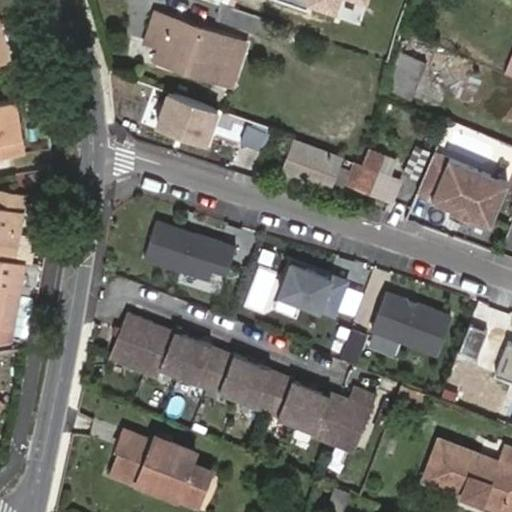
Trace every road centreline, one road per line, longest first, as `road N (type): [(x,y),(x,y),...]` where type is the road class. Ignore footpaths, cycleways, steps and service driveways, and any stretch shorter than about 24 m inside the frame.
road 1 (residential): [(97,148),(511,286)]
road 2 (residential): [(27,511),(71,316),(97,148)]
road 3 (unknown): [(71,316),(130,289),(341,369)]
road 4 (residential): [(97,148),(90,85),(65,0)]
